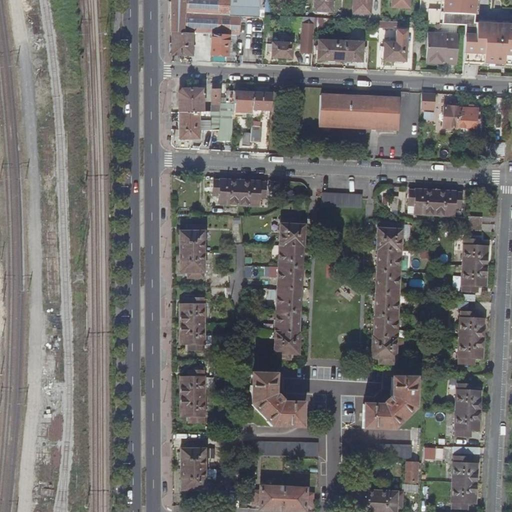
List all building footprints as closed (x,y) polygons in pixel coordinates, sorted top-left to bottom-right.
[(259,3),(265,3),(264,0),(170,0),(171,33),(192,34),(211,35),(228,36),(236,37),(238,37),(240,17),(259,18),(259,3)] [(332,0),(314,0),(314,12),(332,13),(332,0)] [(371,0),(353,0),(353,14),(371,15),(371,0)] [(410,0),(392,0),(392,8),(410,9),(410,0)] [(401,23),(380,22),(379,21),(378,34),(393,34),(394,27),(401,27),(401,23)] [(414,32),(415,24),(401,23),(401,27),(401,32),(407,32),(414,32)] [(406,63),(407,32),(401,32),(396,31),(396,39),(391,39),(391,44),(384,43),(383,62),(406,63)] [(171,55),(179,56),(193,57),(192,34),(171,33),(171,55)] [(422,65),(456,66),(457,34),(423,33),(422,65)] [(227,57),(228,36),(211,35),(210,56),(227,57)] [(296,60),(312,61),(313,38),(305,38),(305,48),(297,48),(296,60)] [(317,60),(343,62),(344,41),(318,40),(317,60)] [(344,41),(343,62),(362,63),(363,42),(344,41)] [(292,44),(272,43),(271,59),(291,60),(292,44)] [(178,93),(178,112),(203,112),(202,89),(182,89),(180,91),(178,93)] [(219,103),(219,89),(212,89),(211,108),(208,108),(208,112),(219,112),(219,103)] [(219,112),(208,112),(203,112),(178,112),(178,139),(199,139),(199,123),(218,123),(218,142),(231,142),(232,117),(233,92),(226,91),(226,103),(219,103),(219,112)] [(252,93),(233,92),(232,117),(251,118),(251,110),(252,93)] [(271,94),(252,93),(251,110),(270,111),(271,94)] [(434,95),(421,95),(420,110),(433,110),(434,95)] [(398,100),(320,97),(318,127),(396,131),(398,100)] [(457,129),(458,108),(443,107),(442,128),(457,129)] [(481,109),(458,108),(457,129),(480,130),(481,109)] [(490,158),(504,158),(505,143),(491,143),(490,158)] [(239,205),(240,180),(214,178),(213,196),(219,196),(219,204),(239,205)] [(266,182),(240,180),(239,205),(259,206),(260,198),(265,199),(266,182)] [(413,214),(433,215),(434,191),(408,189),(407,206),(413,207),(413,214)] [(434,191),(433,215),(454,217),(455,209),(461,209),(462,193),(434,191)] [(362,195),(322,193),(321,206),(361,209),(362,195)] [(480,230),(480,216),(466,216),(466,230),(480,230)] [(297,226),(297,219),(280,218),(274,360),(291,360),(291,354),(299,354),(300,334),(299,333),(302,247),(303,246),(304,226),(297,226)] [(401,224),(385,224),(384,229),(377,229),(376,250),(377,251),(374,337),(372,337),(371,359),(379,359),(378,365),(395,366),(401,224)] [(179,232),(179,252),(204,253),(204,225),(187,225),(187,232),(179,232)] [(463,239),(462,265),(487,267),(488,246),(480,246),(480,240),(463,239)] [(241,244),(242,255),(250,255),(249,244),(241,244)] [(204,253),(179,252),(179,273),(187,273),(187,279),(204,279),(204,253)] [(487,267),(462,265),(461,292),(478,293),(478,287),(485,287),(487,267)] [(427,289),(427,280),(409,280),(409,288),(427,289)] [(179,304),(179,325),(204,325),(204,298),(187,298),(187,304),(179,304)] [(460,311),(459,338),(483,339),(484,319),(477,318),(477,312),(460,311)] [(204,325),(179,325),(179,345),(187,345),(187,352),(204,352),(204,325)] [(483,339),(459,338),(458,364),(474,365),(474,359),(482,359),(483,339)] [(180,377),(180,397),(205,397),(204,370),(187,370),(187,377),(180,377)] [(279,402),(275,396),(273,395),(274,375),(251,374),(251,403),(271,426),(301,426),(301,404),(281,403),(279,402)] [(361,428),(391,428),(414,408),(414,378),(391,378),(390,398),(389,399),(388,398),(383,403),(384,405),(383,406),(362,405),(361,428)] [(456,410),(480,412),(481,391),(473,390),(474,385),(457,384),(456,410)] [(205,397),(180,397),(180,418),(187,418),(187,423),(205,423),(205,397)] [(479,432),(480,412),(456,410),(454,437),(471,438),(471,432),(479,432)] [(180,470),(205,470),(205,442),(188,443),(188,449),(180,449),(180,470)] [(244,456),(258,456),(259,444),(244,444),(244,456)] [(258,456),(285,457),(285,444),(259,444),(258,456)] [(285,457),(318,457),(317,445),(285,444),(285,457)] [(350,458),(377,458),(378,446),(350,445),(350,458)] [(377,458),(404,459),(405,447),(378,446),(377,458)] [(433,459),(434,447),(422,447),(422,459),(433,459)] [(452,484),(476,484),(477,464),(470,463),(470,457),(453,457),(452,484)] [(410,482),(409,507),(415,508),(418,464),(407,463),(406,482),(410,482)] [(205,495),(205,470),(180,470),(181,490),(188,490),(188,496),(205,495)] [(475,505),(476,484),(452,484),(451,509),(468,510),(468,505),(475,505)] [(282,499),(283,488),(260,487),(260,491),(254,491),(254,498),(282,499)] [(282,499),(312,500),(313,490),(283,488),(282,499)] [(375,511),(376,492),(350,490),(349,507),(354,508),(354,511),(375,511)] [(375,511),(395,511),(395,510),(402,510),(403,493),(376,492),(375,511)] [(253,510),(282,511),(282,499),(254,498),(253,510)] [(282,511),(290,511),(304,511),(305,508),(312,508),(312,500),(282,499),(282,511)]
